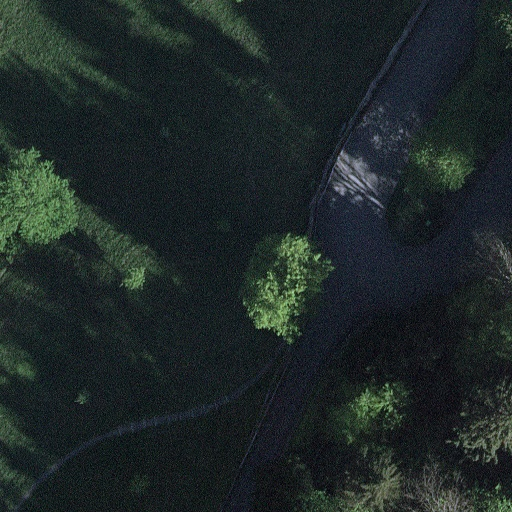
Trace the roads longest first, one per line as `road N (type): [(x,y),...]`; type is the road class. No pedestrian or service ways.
road 1 (unclassified): [(370,259),(363,219),(477,0)]
road 2 (track): [(252,511),(370,259)]
road 3 (unclassified): [(370,259),(396,278),(463,240),(511,177)]
